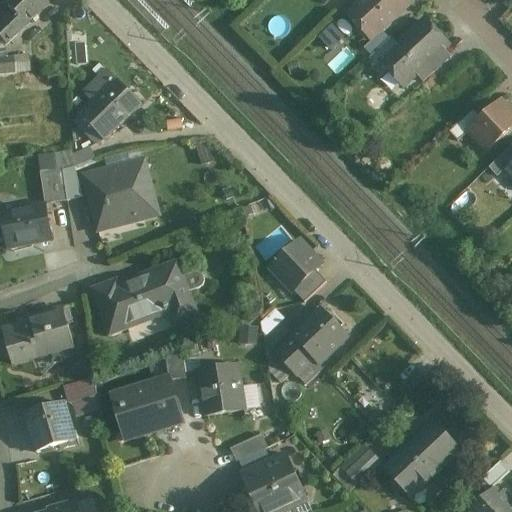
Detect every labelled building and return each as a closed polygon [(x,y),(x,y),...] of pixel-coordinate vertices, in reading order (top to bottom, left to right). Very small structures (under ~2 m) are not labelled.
[(2,0),(0,2),(0,3),(9,12),(24,28),(47,5),(42,0),(2,0)] [(361,0),(359,3),(358,8),(351,15),(351,20),(357,26),(356,32),(364,41),(370,41),(408,6),(409,0),(408,0),(361,0)] [(0,2),(0,21),(9,12),(0,3),(0,2)] [(0,21),(0,41),(5,46),(24,28),(9,12),(0,21)] [(425,23),(381,64),(403,87),(415,76),(443,50),(447,46),(425,23)] [(332,28),(320,39),(331,50),(343,40),(332,28)] [(443,50),(415,76),(423,84),(451,58),(443,50)] [(28,56),(13,58),(15,75),(30,73),(28,56)] [(0,59),(0,76),(15,75),(13,58),(0,59)] [(142,110),(118,82),(117,82),(108,73),(83,95),(93,106),(81,117),(105,144),(142,110)] [(482,120),(468,133),(487,153),(511,130),(511,113),(501,102),(482,120)] [(473,111),(449,133),(458,143),(468,133),(482,120),(473,111)] [(511,147),(489,169),(497,178),(505,171),(505,170),(511,163),(511,147)] [(73,156),(73,157),(78,168),(95,161),(90,149),(73,156)] [(73,153),(60,154),(63,172),(74,169),(78,168),(73,157),(73,156),(73,153)] [(144,163),(90,177),(95,194),(89,195),(96,225),(113,220),(115,228),(159,217),(144,163)] [(74,169),(63,172),(68,205),(68,204),(82,199),(74,169)] [(63,172),(40,176),(46,207),(46,209),(68,205),(63,172)] [(46,207),(1,215),(8,251),(53,243),(46,209),(46,207)] [(299,243),(272,269),(294,293),(316,272),(321,267),(299,243)] [(157,279),(120,294),(116,284),(94,292),(112,338),(113,337),(112,333),(122,329),(116,313),(120,311),(127,329),(160,317),(158,313),(166,310),(167,312),(169,311),(175,327),(197,319),(188,294),(199,290),(203,288),(205,284),(204,280),(202,276),(198,275),(194,275),(182,279),(177,265),(155,273),(157,279)] [(316,272),(294,293),(305,304),(327,283),(316,272)] [(61,309),(15,323),(16,326),(0,330),(0,331),(11,367),(37,358),(37,357),(50,352),(52,356),(73,350),(61,309)] [(322,311),(276,356),(297,379),(298,378),(306,387),(323,370),(320,366),(348,339),(322,311)] [(275,313),(263,325),(265,341),(281,325),(284,322),(275,313)] [(281,325),(265,341),(273,349),(289,333),(281,325)] [(182,351),(165,357),(169,379),(173,381),(186,381),(182,351)] [(238,367),(198,373),(205,418),(245,412),(238,367)] [(94,380),(63,389),(68,404),(74,402),(97,396),(94,380)] [(163,381),(144,387),(145,391),(115,400),(125,435),(142,430),(146,442),(147,442),(145,437),(181,426),(177,411),(173,412),(163,381)] [(264,417),(274,416),(272,383),(262,384),(264,417)] [(97,396),(74,402),(77,412),(99,406),(97,396)] [(64,404),(25,416),(37,454),(60,447),(61,451),(77,447),(64,404)] [(433,425),(385,470),(411,498),(459,453),(433,425)] [(262,436),(233,450),(239,463),(265,451),(268,450),(262,436)] [(364,447),(340,469),(346,476),(370,454),(364,447)] [(265,451),(239,463),(244,475),(271,463),(265,451)] [(370,454),(346,476),(357,487),(381,464),(371,453),(370,454)] [(244,475),(242,476),(243,477),(245,476),(250,487),(248,488),(258,511),(287,511),(307,503),(286,456),(271,463),(244,475)] [(511,474),(502,463),(483,480),(494,492),(495,491),(511,475),(511,474)] [(511,511),(511,509),(495,491),(494,492),(472,511),(511,511)] [(311,511),(307,503),(287,511),(311,511)]
